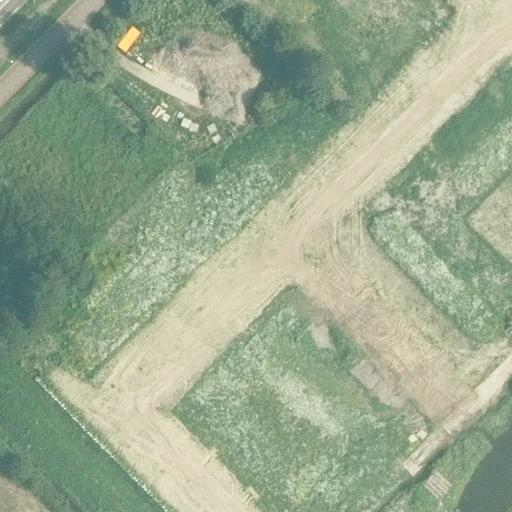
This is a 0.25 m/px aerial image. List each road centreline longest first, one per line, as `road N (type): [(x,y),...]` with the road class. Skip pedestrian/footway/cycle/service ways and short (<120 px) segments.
road 1 (residential): [(199,511),(105,420),(511,12)]
road 2 (unclassified): [(0,95),(96,0)]
